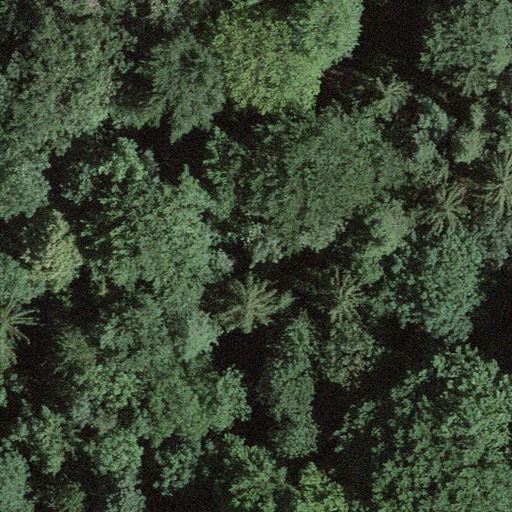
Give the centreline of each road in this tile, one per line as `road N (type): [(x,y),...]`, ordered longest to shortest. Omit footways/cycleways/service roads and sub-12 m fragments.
road 1 (track): [(39,511),(140,499),(318,431),(414,364)]
road 2 (track): [(414,364),(511,268)]
